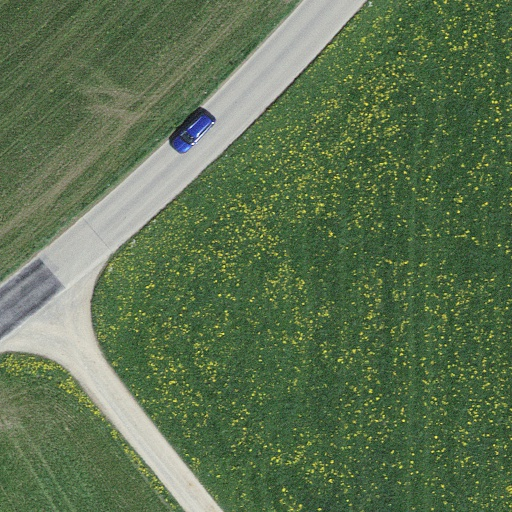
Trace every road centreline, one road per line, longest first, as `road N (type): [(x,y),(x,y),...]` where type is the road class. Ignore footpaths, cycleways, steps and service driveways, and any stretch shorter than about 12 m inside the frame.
road 1 (tertiary): [(0,315),(160,178),(330,0)]
road 2 (track): [(28,295),(202,511)]
